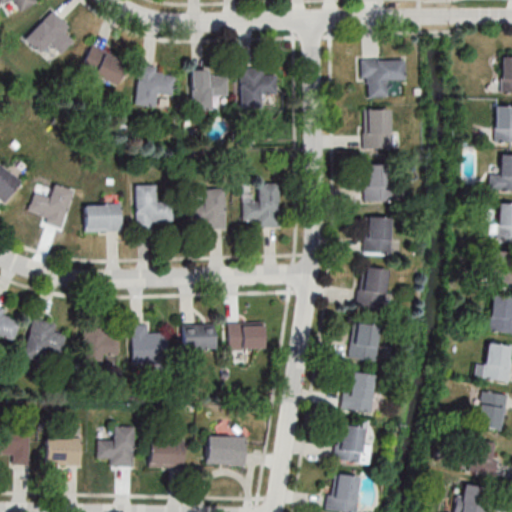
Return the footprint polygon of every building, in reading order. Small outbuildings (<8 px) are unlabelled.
[(0,0),(0,4),(8,0),(12,0),(19,12),(36,2),(34,0),(0,0)] [(60,55),(73,41),(63,33),(68,27),(51,11),(24,40),(39,53),(48,44),(60,55)] [(124,62),(90,46),(80,69),(114,85),(124,62)] [(511,92),(511,57),(499,58),(498,92),(511,92)] [(402,60),(358,60),(358,78),(365,78),(365,98),(385,97),(385,81),(403,81),(402,60)] [(153,107),(154,94),(172,96),(173,76),(154,75),(155,67),(137,65),(133,105),(153,107)] [(226,96),(225,72),(190,73),(190,110),(210,110),(210,96),(226,96)] [(274,72),(238,73),(239,109),(259,108),(259,94),(275,93),(274,72)] [(492,142),(511,142),(511,105),(493,105),(492,142)] [(361,150),(388,149),(387,110),(364,110),(365,133),(360,133),(361,150)] [(487,175),(486,190),(511,190),(511,152),(498,152),(497,175),(487,175)] [(363,201),(387,201),(387,166),(363,166),(363,201)] [(0,201),(3,204),(19,183),(0,167),(0,201)] [(241,202),(241,221),(254,221),(253,227),(276,227),(277,183),(257,183),(256,202),(241,202)] [(33,193),(27,212),(45,217),(44,223),(60,228),(72,190),(53,184),(49,197),(33,193)] [(155,184),(134,184),(134,229),(170,229),(170,201),(155,201),(155,184)] [(223,228),(222,189),(202,190),(202,204),(186,204),(187,229),(223,228)] [(511,241),(511,201),(496,201),(495,241),(511,241)] [(120,231),(119,204),(83,205),(84,232),(120,231)] [(365,238),(362,238),(361,252),(388,253),(389,216),(366,215),(365,238)] [(511,283),(511,267),(508,267),(508,252),(486,251),(485,282),(511,283)] [(381,311),(385,268),(363,266),(361,290),(355,290),(354,309),(381,311)] [(511,297),(489,297),(487,331),(511,332),(511,297)] [(0,336),(12,341),(19,321),(1,315),(3,308),(0,307),(0,336)] [(45,351),(60,355),(65,335),(52,332),(54,324),(32,319),(22,357),(42,362),(45,351)] [(261,322),(226,323),(226,350),(262,349),(261,322)] [(213,349),(212,324),(180,325),(181,350),(213,349)] [(346,358),(372,361),(376,326),(354,324),(352,344),(347,343),(346,358)] [(130,366),(165,366),(164,333),(146,333),(146,325),(129,325),(130,366)] [(117,355),(118,330),(83,328),(81,364),(100,365),(101,354),(117,355)] [(506,382),(509,358),(506,358),(508,345),(486,342),(482,365),(474,364),(472,377),(506,382)] [(373,376),(350,372),(347,395),(340,394),(338,408),(367,413),(373,376)] [(504,395),(479,391),(473,426),(499,430),(504,395)] [(357,463),(362,428),(337,425),(333,459),(357,463)] [(131,467),(132,427),(112,426),(112,440),(96,440),(95,458),(108,459),(108,466),(131,467)] [(28,432),(0,432),(0,453),(11,454),(11,466),(28,466),(28,432)] [(205,436),(204,464),(243,465),(244,437),(205,436)] [(44,438),(43,465),(79,466),(79,439),(44,438)] [(489,461),(491,442),(469,439),(465,473),(493,476),(495,461),(489,461)] [(147,468),(182,468),(183,441),(148,440),(147,468)] [(352,511),(357,476),(335,473),(332,496),(325,495),(323,510),(340,511),(352,511)] [(480,511),(484,487),(461,484),(460,496),(454,496),(451,511),(480,511)]
